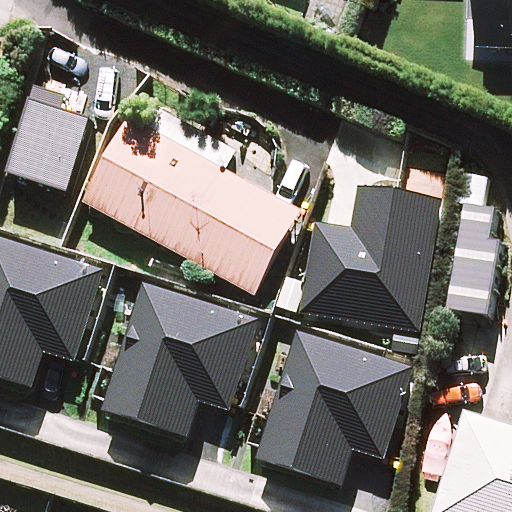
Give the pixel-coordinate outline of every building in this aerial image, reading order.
[(511,0),(480,0),(480,52),(511,52),(511,0)] [(305,220),(226,177),(240,151),(169,112),(155,138),(135,127),(91,208),(261,301),(305,220)] [(446,207),(365,193),(357,236),(321,230),(307,317),(424,337),(446,207)] [(510,224),(461,217),(446,315),(495,322),(510,224)] [(109,276),(0,241),(0,384),(37,396),(50,357),(80,366),(109,276)] [(263,325),(149,290),(108,422),(192,448),(205,407),(235,416),(263,325)] [(418,373),(302,338),(263,468),(346,493),(358,455),(390,464),(418,373)] [(511,511),(511,431),(470,418),(440,511),(511,511)]
